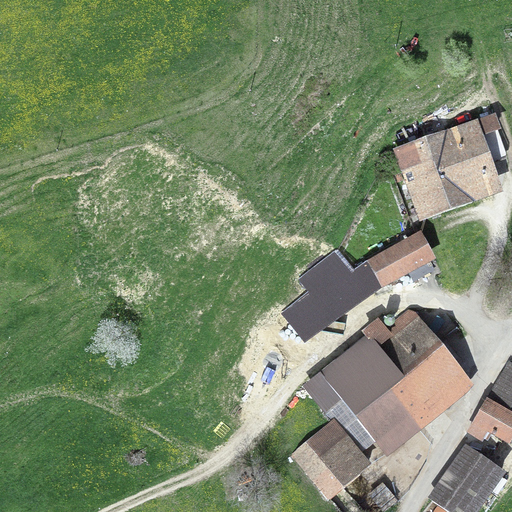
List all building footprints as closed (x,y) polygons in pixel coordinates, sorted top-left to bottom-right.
[(491,191),(482,162),(502,155),(489,120),(393,152),(415,217),(491,191)] [(410,270),(414,278),(435,267),(421,239),(361,270),(371,290),(410,270)] [(369,339),(309,386),(321,401),(335,390),(377,443),(461,378),(408,312),(384,331),(378,323),(365,333),(369,339)] [(511,445),(511,443),(511,366),(509,365),(475,424),(511,445)] [(368,469),(332,421),(292,452),(329,499),(368,469)] [(447,511),(473,511),(500,474),(468,451),(433,502),(447,511)]
